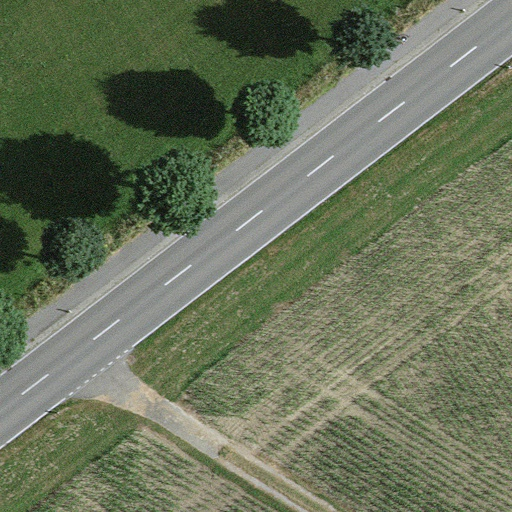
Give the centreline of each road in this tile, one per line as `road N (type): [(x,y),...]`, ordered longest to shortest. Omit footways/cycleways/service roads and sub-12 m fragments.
road 1 (tertiary): [(511,18),(0,410)]
road 2 (track): [(77,349),(318,511)]
